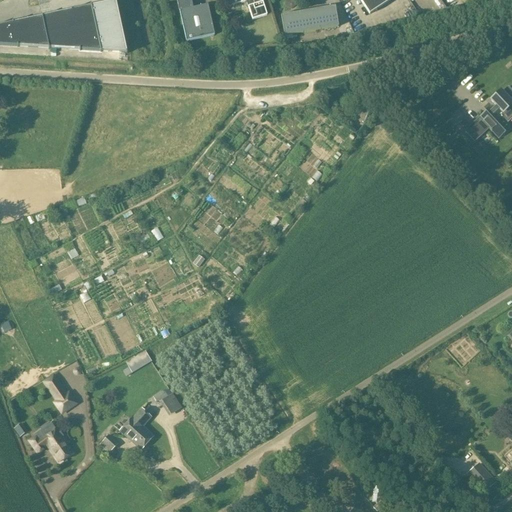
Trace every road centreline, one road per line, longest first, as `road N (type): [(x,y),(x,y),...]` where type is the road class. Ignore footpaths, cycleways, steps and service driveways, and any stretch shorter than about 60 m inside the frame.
road 1 (unclassified): [(0,71),(263,84),(388,60),(511,20)]
road 2 (unclassified): [(165,511),(511,291)]
